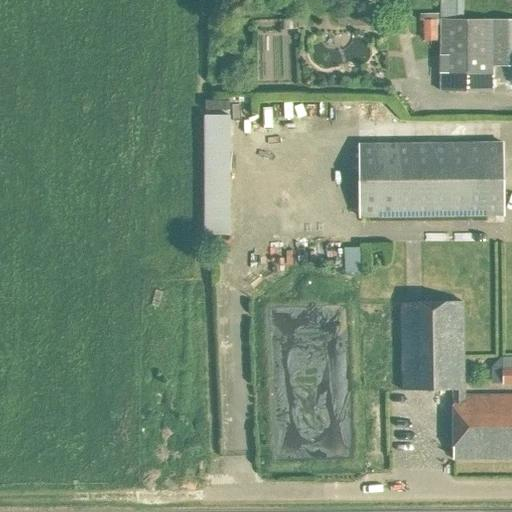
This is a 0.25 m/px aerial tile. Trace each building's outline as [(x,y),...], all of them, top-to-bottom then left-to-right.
[(511,0),(441,0),(442,19),(463,19),(462,0),(511,0)] [(420,14),(420,21),(423,21),(423,41),(437,41),(437,22),(440,22),(440,15),(420,14)] [(388,18),(370,19),(371,27),(388,26),(388,18)] [(439,24),(439,92),(458,92),(492,92),(492,71),(492,67),(511,66),(511,19),(440,20),(440,24),(439,24)] [(280,21),(280,29),(306,29),(306,21),(280,21)] [(238,111),(238,97),(211,97),(211,111),(238,111)] [(238,233),(238,113),(210,113),(210,232),(238,233)] [(503,142),(358,144),(359,219),(504,217),(503,142)] [(360,290),(360,249),(263,250),(263,291),(360,290)] [(511,396),(464,397),(463,304),(398,305),(399,391),(450,390),(450,396),(451,463),(511,462),(511,396)] [(502,387),(511,387),(511,370),(502,371),(502,387)]
